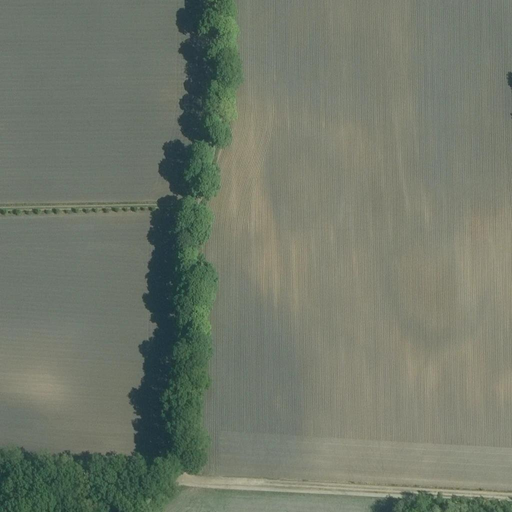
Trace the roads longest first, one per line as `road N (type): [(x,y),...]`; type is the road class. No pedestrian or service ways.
road 1 (unclassified): [(141,511),(184,472),(189,243),(217,103),(217,0)]
road 2 (track): [(184,472),(199,480),(511,497)]
road 3 (track): [(194,203),(0,207)]
